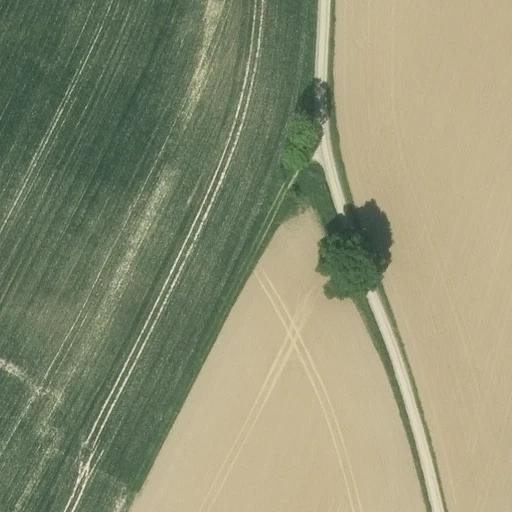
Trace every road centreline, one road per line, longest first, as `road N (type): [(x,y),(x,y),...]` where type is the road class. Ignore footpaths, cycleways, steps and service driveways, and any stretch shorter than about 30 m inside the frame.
road 1 (unclassified): [(436,511),(406,394),(319,138),(323,0)]
road 2 (track): [(319,138),(137,483)]
